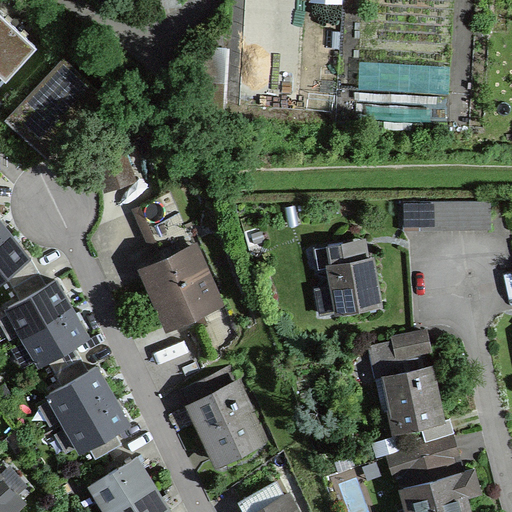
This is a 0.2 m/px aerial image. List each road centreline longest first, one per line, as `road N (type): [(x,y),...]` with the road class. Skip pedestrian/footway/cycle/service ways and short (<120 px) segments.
road 1 (residential): [(199,511),(51,198)]
road 2 (residential): [(511,478),(489,401),(472,246)]
